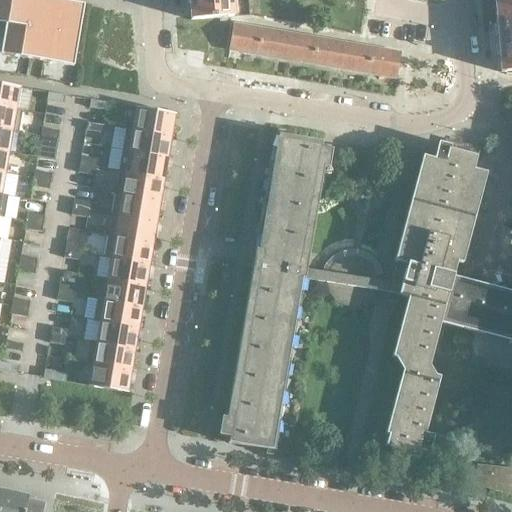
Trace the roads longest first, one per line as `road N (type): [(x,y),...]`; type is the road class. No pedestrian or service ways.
road 1 (residential): [(151,472),(214,96)]
road 2 (unknown): [(10,449),(63,102)]
road 3 (residential): [(469,85),(452,120),(411,129),(214,96)]
road 4 (residential): [(374,511),(151,472)]
road 5 (unknown): [(469,85),(506,142),(507,184),(490,264)]
road 6 (residential): [(214,96),(160,85),(151,0)]
road 7 (residential): [(124,467),(0,447)]
